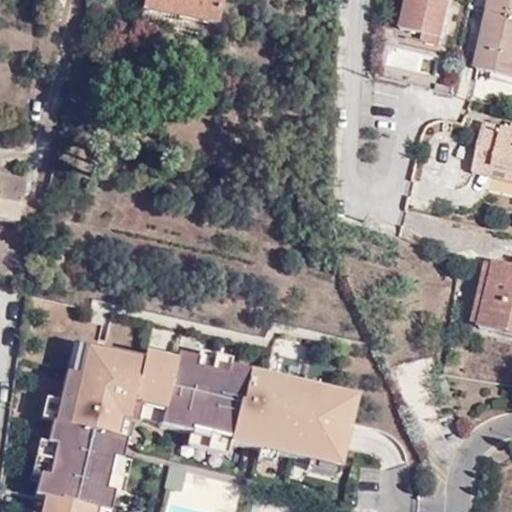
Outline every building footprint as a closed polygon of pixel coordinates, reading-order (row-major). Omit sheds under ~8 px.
[(214,25),(219,2),(219,0),(142,0),(140,9),(214,25)] [(405,0),(399,29),(418,34),(440,39),(448,0),(405,0)] [(511,0),(491,0),(477,69),(511,78),(511,0)] [(440,39),(418,34),(416,42),(438,47),(440,39)] [(116,91),(96,86),(91,112),(111,117),(116,91)] [(511,130),(510,130),(483,123),(473,165),(511,174),(510,181),(511,181),(511,130)] [(511,174),(473,165),(472,172),(510,181),(511,174)] [(0,219),(16,223),(24,183),(0,178),(0,219)] [(471,324),(480,326),(494,267),(484,265),(471,324)] [(494,267),(480,326),(480,327),(511,334),(511,269),(494,265),(494,267)] [(347,414),(69,351),(31,511),(104,511),(127,414),(336,461),(347,414)]
